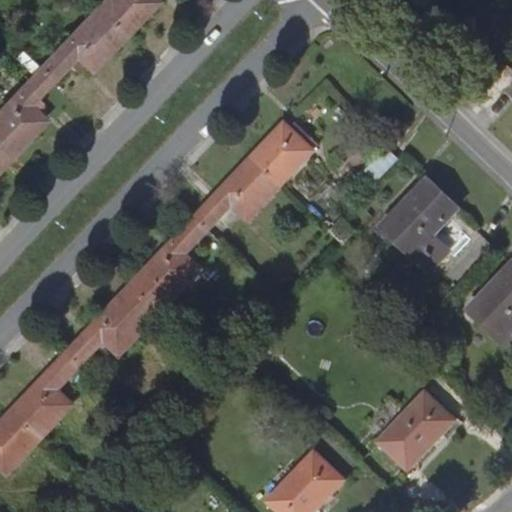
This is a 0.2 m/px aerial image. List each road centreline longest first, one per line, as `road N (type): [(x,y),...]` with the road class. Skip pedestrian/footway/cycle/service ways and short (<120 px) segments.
road 1 (residential): [(0,335),(319,0)]
road 2 (residential): [(243,0),(0,258)]
road 3 (residential): [(511,173),(328,0)]
